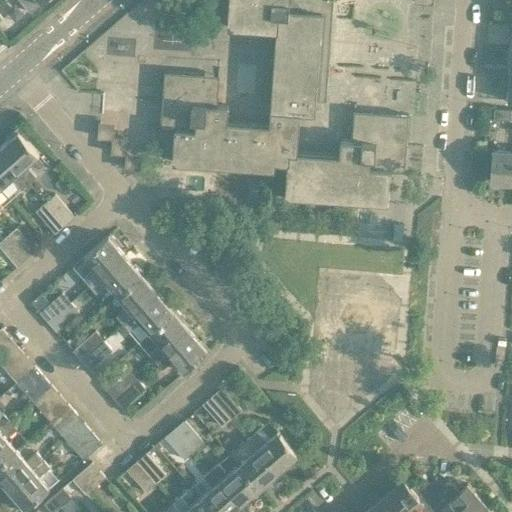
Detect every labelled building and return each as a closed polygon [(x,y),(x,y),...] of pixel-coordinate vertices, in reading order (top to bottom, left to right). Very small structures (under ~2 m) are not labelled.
[(19,0),(29,11),(42,0),(19,0)] [(228,0),(226,26),(276,30),(269,123),(227,120),(228,103),(217,102),(219,74),(165,70),(162,102),(169,102),(167,127),(174,128),(172,161),(275,169),(276,161),(287,162),(285,194),(388,202),(390,169),(397,170),(399,143),(407,144),(409,113),(354,108),(352,138),(341,137),(339,153),(297,149),(300,111),(314,112),(315,102),(323,103),(329,0),(413,0),(413,1),(433,2),(433,0),(228,0)] [(510,118),(511,109),(495,108),(494,118),(510,118)] [(28,165),(40,155),(18,130),(0,145),(0,148),(29,182),(37,175),(28,165)] [(112,142),(111,152),(126,153),(127,153),(127,152),(128,143),(112,142)] [(21,189),(29,182),(0,148),(0,187),(1,188),(12,179),(21,189)] [(511,181),(511,149),(492,148),(490,180),(511,181)] [(126,158),(125,168),(140,169),(141,159),(126,158)] [(65,223),(75,214),(56,191),(45,200),(65,223)] [(55,231),(65,223),(45,200),(35,209),(55,231)] [(393,223),(392,238),(403,238),(404,223),(393,223)] [(27,256),(37,247),(17,225),(7,233),(27,256)] [(0,245),(17,265),(27,256),(7,233),(0,239),(0,245)] [(89,284),(125,253),(109,234),(83,256),(93,267),(82,276),(89,284)] [(116,294),(141,272),(125,253),(89,284),(97,292),(107,283),(116,294)] [(122,322),(158,291),(141,272),(116,294),(126,305),(115,314),(122,322)] [(48,320),(70,300),(62,290),(49,302),(40,310),(39,310),(48,320)] [(150,332),(174,310),(158,291),(122,322),(130,330),(140,321),(150,332)] [(40,310),(49,302),(42,294),(33,301),(40,310)] [(57,330),(79,310),(70,300),(48,320),(57,330)] [(155,360),(191,329),(174,310),(150,332),(159,343),(148,353),(155,360)] [(0,361),(18,346),(1,327),(0,328),(0,361)] [(80,358),(104,338),(95,328),(72,348),(80,358)] [(182,371),(208,349),(191,329),(155,360),(161,368),(172,359),(182,371)] [(89,368),(112,348),(104,338),(80,358),(89,368)] [(0,362),(16,381),(34,365),(18,346),(0,361),(0,362)] [(51,384),(35,366),(34,365),(16,381),(33,401),(51,384)] [(113,396),(136,377),(128,368),(105,387),(113,396)] [(121,406),(144,387),(136,377),(113,396),(121,406)] [(49,419),(67,403),(51,384),(33,401),(49,419)] [(231,416),(241,407),(222,385),(212,394),(231,416)] [(222,424),(231,416),(212,394),(202,402),(222,424)] [(66,438),(84,422),(67,403),(49,419),(66,438)] [(3,413),(0,415),(0,429),(10,421),(3,413)] [(193,449),(203,441),(183,419),(174,427),(193,449)] [(6,438),(16,429),(10,421),(0,429),(0,462),(15,449),(6,438)] [(83,458),(102,442),(84,422),(66,438),(83,458)] [(183,457),(193,449),(174,427),(164,435),(183,457)] [(276,428),(265,438),(256,428),(248,435),(278,470),(298,453),(276,428)] [(259,486),(278,470),(248,435),(240,441),(249,452),(237,461),(259,486)] [(36,451),(25,461),(15,449),(0,462),(0,481),(8,490),(43,459),(36,451)] [(156,482),(164,474),(145,452),(136,459),(156,482)] [(39,476),(50,466),(43,459),(8,490),(24,509),(49,488),(39,476)] [(146,490),(156,482),(136,459),(126,468),(146,490)] [(85,492),(104,475),(91,461),(72,477),(85,492)] [(237,461),(226,471),(217,461),(210,468),(240,503),(259,486),(237,461)] [(214,511),(229,511),(240,503),(210,468),(202,475),(210,485),(200,494),(214,511)] [(416,478),(409,484),(403,477),(379,498),(390,511),(411,511),(419,505),(425,511),(431,511),(434,480),(416,478)] [(458,489),(452,481),(434,480),(431,511),(439,511),(446,507),(450,511),(480,511),(487,507),(465,482),(458,489)] [(62,503),(70,495),(62,486),(53,494),(62,503)] [(129,504),(118,492),(109,500),(120,511),(129,504)] [(52,511),(62,503),(53,494),(44,502),(52,511)] [(214,511),(200,494),(188,504),(179,494),(172,501),(181,511),(214,511)] [(390,511),(379,498),(362,511),(390,511)] [(181,511),(172,501),(164,508),(167,511),(181,511)]
